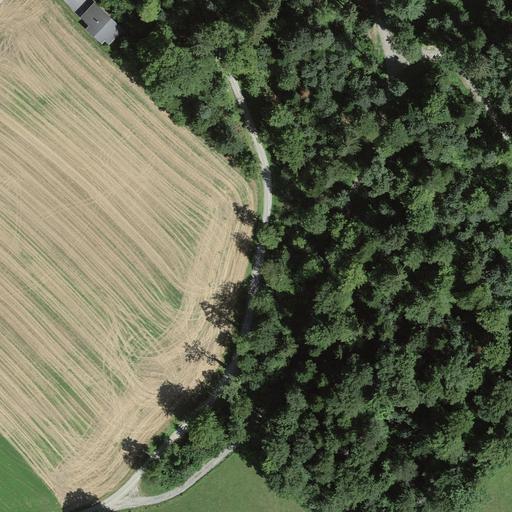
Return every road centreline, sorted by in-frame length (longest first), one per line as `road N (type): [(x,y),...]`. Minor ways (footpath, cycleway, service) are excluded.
road 1 (track): [(120,494),(129,501),(175,493),(212,466),(282,377),(387,95),(390,57)]
road 2 (track): [(120,494),(226,378),(239,352),(271,197),(201,0)]
road 3 (track): [(390,57),(442,52),(453,59),(511,143)]
